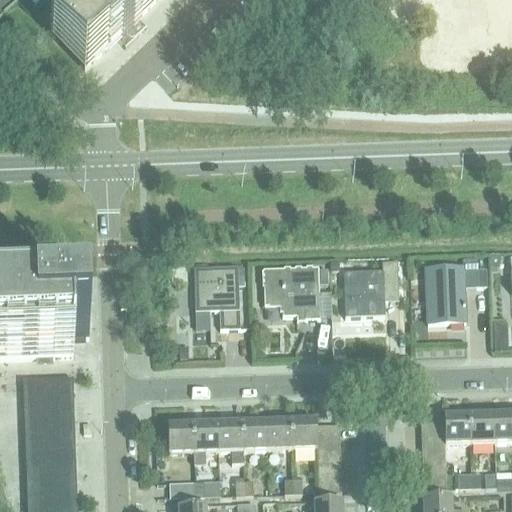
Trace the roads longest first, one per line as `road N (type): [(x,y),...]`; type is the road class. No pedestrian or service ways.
road 1 (secondary): [(106,167),(511,154)]
road 2 (residential): [(114,391),(375,383)]
road 3 (residential): [(114,391),(106,167)]
road 4 (residential): [(105,113),(222,0)]
road 5 (residential): [(375,383),(511,377)]
road 6 (residential): [(379,511),(375,383)]
road 7 (residential): [(117,511),(114,391)]
